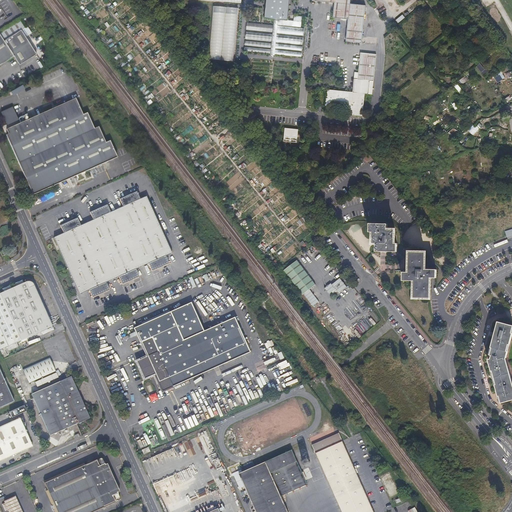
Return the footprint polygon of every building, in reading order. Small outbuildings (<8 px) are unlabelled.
[(270,54),(270,56),(274,56),(274,55),(301,58),(301,54),(275,51),(275,49),(301,52),(302,47),(276,44),(276,42),(302,45),(303,39),(276,36),(277,33),(303,36),(304,29),(277,27),(278,20),(287,21),(289,0),(266,0),(265,19),(274,20),(274,26),(247,23),(246,30),(273,33),(272,35),(246,32),(245,39),(272,42),(272,44),(245,41),(245,45),(271,48),(271,50),(244,47),(244,51),(270,54)] [(334,4),(333,19),(348,21),(346,43),(362,45),(365,6),(350,5),(350,0),(312,0),(312,2),(334,4)] [(209,60),(233,62),(238,9),(214,7),(209,60)] [(402,15),(395,20),(397,23),(404,18),(402,15)] [(16,23),(0,33),(0,66),(14,57),(19,66),(36,55),(31,46),(16,23)] [(185,35),(188,32),(183,26),(180,28),(185,35)] [(373,82),(377,55),(361,53),(358,80),(354,80),(353,94),(326,91),(324,106),(350,109),(349,116),(361,117),(364,94),(368,95),(369,81),(373,82)] [(494,78),(497,83),(502,80),(498,74),(494,78)] [(457,84),(454,86),(459,94),(462,92),(457,84)] [(27,121),(16,125),(4,130),(6,135),(4,136),(29,191),(31,190),(32,194),(56,185),(55,183),(72,176),(73,178),(101,165),(101,163),(115,157),(109,143),(104,145),(97,129),(93,131),(86,115),(81,117),(75,102),(65,106),(64,105),(44,113),(45,116),(28,122),(27,121)] [(283,142),(296,142),(298,131),(285,129),(283,142)] [(170,253),(157,225),(145,196),(138,200),(135,192),(127,195),(128,197),(124,198),(124,197),(117,200),(120,207),(108,213),(105,206),(98,209),(99,210),(96,211),(95,210),(88,213),(91,221),(79,227),(75,219),(68,222),(69,224),(66,225),(65,224),(58,227),(62,234),(51,239),(76,295),(87,291),(90,298),(97,295),(97,294),(100,292),(100,293),(108,290),(104,283),(117,277),(120,285),(127,281),(127,280),(130,279),(131,280),(137,277),(134,270),(147,264),(150,271),(157,268),(156,267),(160,265),(160,267),(167,264),(164,256),(170,253)] [(388,227),(370,226),(370,232),(373,233),(373,244),(376,244),(376,251),(397,253),(397,244),(395,244),(396,234),(388,233),(388,227)] [(414,299),(430,299),(431,278),(437,278),(437,270),(425,269),(425,253),(409,253),(408,274),(403,273),(403,281),(414,282),(414,299)] [(301,295),(315,285),(297,260),(283,270),(301,295)] [(209,272),(202,275),(205,281),(212,278),(209,272)] [(346,288),(339,279),(331,285),(330,284),(324,289),(329,295),(335,290),(338,294),(346,288)] [(29,282),(28,282),(27,282),(25,282),(0,293),(0,299),(18,341),(50,327),(32,284),(31,284),(31,283),(29,282)] [(303,295),(312,306),(318,301),(309,290),(303,295)] [(143,357),(138,359),(133,361),(141,380),(151,375),(159,392),(246,353),(231,318),(180,341),(167,312),(131,329),(143,357)] [(498,396),(499,396),(500,396),(502,403),(511,399),(511,381),(507,363),(506,358),(511,338),(511,334),(511,333),(511,329),(511,325),(498,322),(491,348),(492,348),(490,355),(492,355),(491,359),(489,360),(498,396)] [(18,343),(6,347),(7,351),(19,347),(18,343)] [(27,384),(53,372),(47,358),(20,370),(27,384)] [(0,406),(11,402),(0,376),(0,406)] [(87,418),(78,397),(68,376),(29,395),(47,436),(87,418)] [(154,393),(147,396),(150,401),(156,399),(154,393)] [(21,406),(7,412),(9,418),(24,412),(21,406)] [(17,418),(0,426),(0,443),(24,433),(17,418)] [(24,433),(0,443),(0,460),(30,447),(24,433)] [(139,449),(148,444),(144,437),(136,442),(139,449)] [(372,511),(350,463),(349,459),(340,441),(314,454),(330,490),(339,511),(372,511)] [(306,485),(290,450),(237,474),(254,511),(286,511),(279,497),(306,485)] [(120,497),(111,478),(103,459),(102,459),(102,458),(101,458),(100,458),(99,459),(99,460),(101,465),(100,466),(97,459),(44,483),(57,511),(92,511),(115,502),(113,496),(114,495),(116,499),(116,500),(117,500),(118,500),(119,500),(120,499),(120,498),(120,497)] [(22,511),(15,496),(4,501),(9,511),(22,511)]
